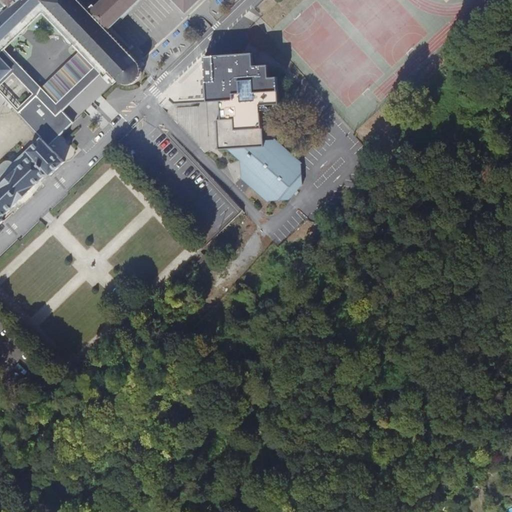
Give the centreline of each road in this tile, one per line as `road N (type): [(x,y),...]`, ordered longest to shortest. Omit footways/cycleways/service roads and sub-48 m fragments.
road 1 (track): [(30,511),(124,484),(266,415),(325,366),(450,320)]
road 2 (track): [(508,0),(421,92),(380,175),(323,225),(306,230)]
